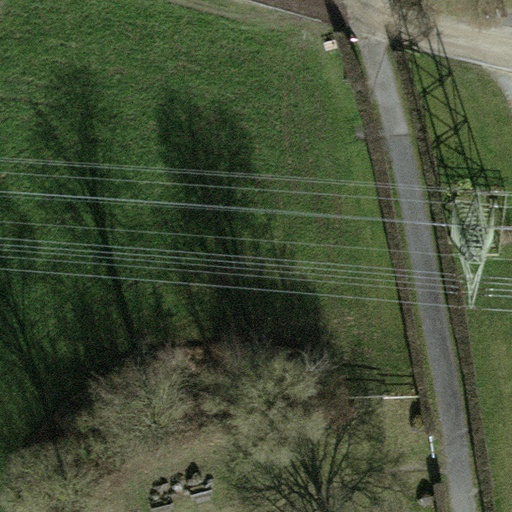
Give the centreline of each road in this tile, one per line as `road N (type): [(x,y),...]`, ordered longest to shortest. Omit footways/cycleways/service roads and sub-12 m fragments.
road 1 (track): [(466,511),(391,111),(351,0)]
road 2 (unknown): [(334,0),(511,49)]
